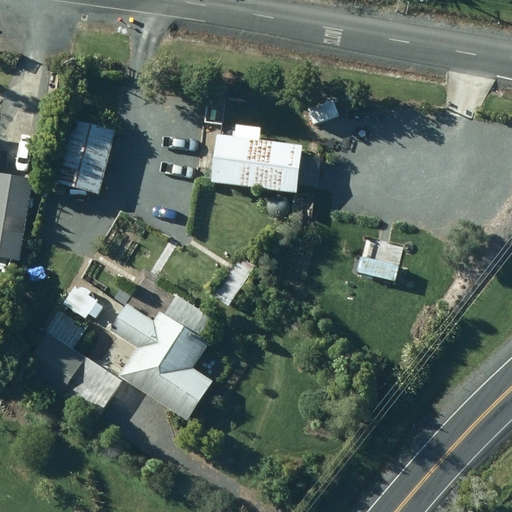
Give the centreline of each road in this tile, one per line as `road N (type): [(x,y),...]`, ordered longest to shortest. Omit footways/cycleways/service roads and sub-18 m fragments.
road 1 (unclassified): [(511,59),(266,0)]
road 2 (secondary): [(511,389),(398,511)]
